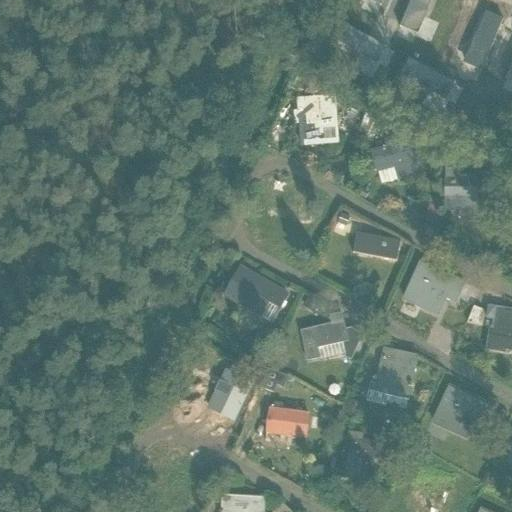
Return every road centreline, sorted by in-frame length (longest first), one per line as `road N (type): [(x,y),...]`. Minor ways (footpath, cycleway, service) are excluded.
road 1 (unclassified): [(511,405),(261,256),(228,227),(291,61),(511,172)]
road 2 (unclassified): [(123,511),(151,442),(185,433),(339,511)]
road 3 (unclassified): [(511,268),(329,167),(307,167)]
